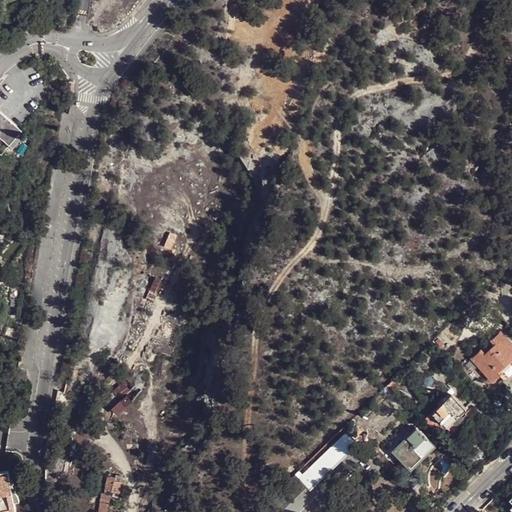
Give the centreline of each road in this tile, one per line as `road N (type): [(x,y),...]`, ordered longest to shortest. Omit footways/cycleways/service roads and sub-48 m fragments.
road 1 (track): [(511,19),(491,28),(463,66),(378,86),(342,112),(312,247),(260,304),(244,492),(235,511)]
road 2 (residential): [(35,443),(89,117),(109,75)]
road 3 (track): [(143,23),(257,80),(286,115),(327,202)]
